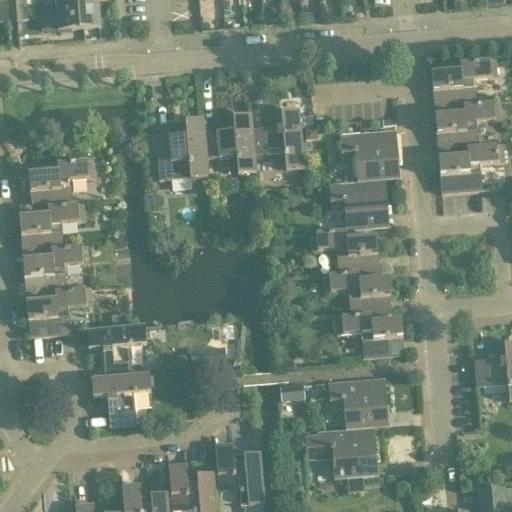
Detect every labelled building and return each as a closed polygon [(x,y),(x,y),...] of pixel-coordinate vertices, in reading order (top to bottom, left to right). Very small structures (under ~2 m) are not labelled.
[(14,0),(16,13),(27,12),(27,1),(27,0),(14,0)] [(54,0),(56,9),(99,5),(98,0),(54,0)] [(101,30),(99,5),(56,9),(58,34),(101,30)] [(16,13),(17,24),(28,23),(27,12),(16,13)] [(0,25),(8,25),(7,14),(0,14),(0,25)] [(433,113),(446,111),(474,109),(474,108),(472,85),(497,83),(495,63),(442,67),(443,75),(430,76),(433,113)] [(436,155),(449,154),(449,153),(477,151),(475,126),(501,124),(499,106),(474,108),(474,109),(446,111),(447,118),(433,120),(436,155)] [(252,133),(254,160),(283,157),(284,174),(304,172),(299,113),(279,115),(280,130),(252,133)] [(204,136),(206,163),(235,161),(236,178),(255,176),(254,160),(252,133),(251,117),(231,119),(233,134),(204,136)] [(206,163),(204,136),(203,122),(184,123),(185,138),(154,141),(156,167),(187,165),(188,181),(208,180),(206,163)] [(356,186),(356,187),(384,185),(399,184),(394,135),(338,140),(340,162),(354,161),(356,186)] [(437,162),(440,199),(481,196),(479,170),(504,168),(503,149),(477,151),(449,153),(449,154),(450,161),(437,162)] [(27,177),(30,212),(72,209),(72,208),(70,185),(94,183),(93,164),(40,168),(41,176),(27,177)] [(343,210),(345,236),(362,235),(389,233),(384,185),(356,187),(356,186),(328,189),(330,211),(343,210)] [(21,257),(34,255),(63,252),(61,228),(84,226),(83,207),(72,208),(72,209),(30,212),(31,220),(18,221),(21,257)] [(337,279),(337,280),(375,277),(379,277),(376,242),(363,243),(362,235),(345,236),(310,239),(311,257),(335,255),(337,279)] [(25,299),(38,297),(67,295),(67,294),(65,270),(88,269),(86,250),(63,252),(34,255),(34,262),(22,263),(25,299)] [(347,297),(349,321),(387,318),(387,319),(391,318),(388,283),(375,284),(375,277),(337,280),(337,279),(322,280),(323,299),(347,297)] [(28,342),(50,340),(70,338),(68,313),(91,311),(90,292),(67,294),(67,295),(38,297),(38,305),(25,306),(28,342)] [(388,326),(387,319),(387,318),(349,321),(335,322),(336,340),(360,338),(362,364),(404,360),(400,325),(388,326)] [(101,352),(104,381),(131,378),(129,350),(146,348),(144,330),(85,335),(87,353),(101,352)] [(474,364),(476,391),(507,389),(509,406),(511,405),(511,347),(503,348),(505,361),(474,364)] [(108,431),(135,428),(153,427),(151,411),(135,412),(134,398),(150,396),(148,377),(131,378),(104,381),(90,382),(91,401),(105,400),(108,431)] [(327,386),(329,408),(329,409),(342,407),(344,433),(343,435),(372,432),(373,433),(373,432),(388,431),(383,381),(327,386)] [(303,403),(302,388),(285,390),(279,390),(280,405),(303,403)] [(306,465),(332,463),(333,483),(347,482),(348,495),(363,494),(362,481),(377,480),(373,433),(372,432),(343,435),(344,433),(316,435),(316,439),(304,440),(306,465)] [(462,445),(462,451),(468,455),(472,451),(472,444),(466,441),(462,445)] [(240,511),(264,509),(260,456),(234,458),(233,447),(214,449),(218,496),(238,494),(240,511)] [(215,511),(213,477),(192,478),(187,479),(186,467),(167,469),(170,511),(215,511)] [(140,488),(121,489),(122,511),(167,511),(166,497),(141,499),(140,488)] [(476,493),(478,511),(505,511),(504,491),(476,493)]
